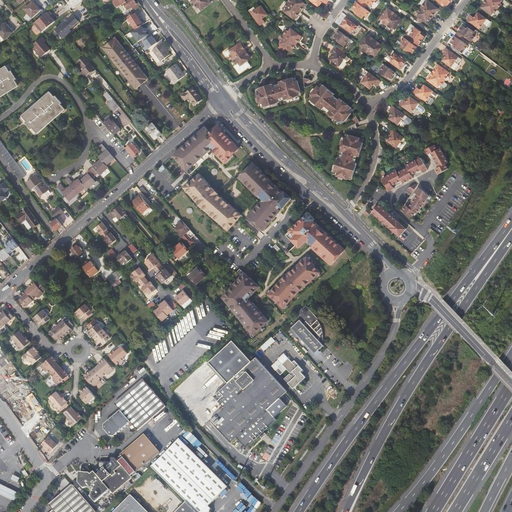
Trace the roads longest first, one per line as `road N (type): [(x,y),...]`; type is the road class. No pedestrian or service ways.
road 1 (motorway): [(511,224),(298,511)]
road 2 (motorway): [(511,231),(419,373),(345,511)]
road 3 (tertiary): [(395,320),(357,391),(270,511)]
road 4 (residential): [(218,101),(59,241)]
road 5 (tertiary): [(218,101),(289,176),(365,238)]
road 6 (motorway): [(511,353),(397,511)]
road 7 (tertiary): [(346,215),(226,95)]
road 8 (motorway): [(511,384),(433,511)]
road 9 (residential): [(366,105),(406,79),(465,0)]
road 10 (tertiary): [(422,292),(511,382)]
road 11 (residential): [(0,408),(44,473),(24,511)]
